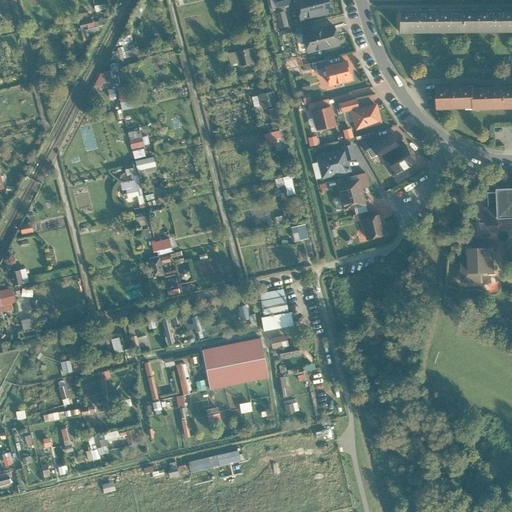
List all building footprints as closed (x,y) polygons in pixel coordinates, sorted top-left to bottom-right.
[(291,0),(272,0),(275,8),(292,4),(291,0)] [(329,0),(293,0),(299,23),(333,14),(329,0)] [(278,12),(280,27),(291,25),(289,10),(278,12)] [(511,34),(511,10),(480,11),(480,35),(511,34)] [(435,35),(434,11),(397,12),(397,35),(435,35)] [(480,35),(480,11),(434,11),(435,35),(480,35)] [(83,37),(101,35),(100,21),(82,23),(83,37)] [(306,55),(339,47),(333,24),(301,33),(306,55)] [(122,46),(118,47),(121,58),(139,54),(137,44),(134,44),(132,34),(120,37),(122,46)] [(230,50),(231,65),(258,63),(257,48),(230,50)] [(328,59),(310,64),(313,72),(324,69),(324,68),(330,66),(328,59)] [(329,87),(351,81),(347,62),(330,66),(324,68),(324,69),(329,87)] [(99,73),(101,82),(113,79),(111,70),(99,73)] [(473,86),(437,87),(438,112),(474,111),(473,88),(473,86)] [(511,86),(473,88),(474,111),(474,114),(511,112),(511,86)] [(255,107),(275,106),(274,92),(254,94),(255,107)] [(308,106),(310,112),(330,107),(328,100),(308,106)] [(355,100),(338,104),(341,114),(350,112),(358,109),(355,100)] [(350,112),(355,131),(381,125),(376,105),(358,109),(350,112)] [(330,107),(310,112),(315,132),(335,126),(330,107)] [(352,128),(345,129),(346,137),(353,136),(352,128)] [(130,131),(133,157),(146,156),(142,129),(130,131)] [(266,131),(267,147),(285,146),(284,130),(266,131)] [(380,143),(375,134),(358,145),(363,153),(371,148),(380,143)] [(310,136),(311,145),(319,144),(318,135),(310,136)] [(392,135),(380,143),(371,148),(381,164),(387,161),(402,151),(392,135)] [(340,148),(341,151),(344,150),(347,161),(355,159),(351,145),(340,148)] [(402,151),(387,161),(396,175),(397,176),(411,168),(417,164),(407,148),(402,151)] [(315,157),(321,180),(350,173),(347,161),(344,150),(341,151),(315,157)] [(155,155),(136,160),(139,170),(157,165),(155,155)] [(127,173),(137,172),(135,163),(126,164),(127,173)] [(415,174),(411,168),(397,176),(396,175),(393,177),(398,184),(415,174)] [(355,176),(356,181),(359,181),(361,190),(369,188),(365,174),(355,176)] [(294,175),(278,177),(279,196),(295,195),(294,175)] [(125,198),(141,195),(137,178),(121,182),(125,198)] [(356,181),(335,187),(342,212),(365,207),(361,190),(359,181),(356,181)] [(484,208),(485,228),(500,228),(500,221),(511,220),(511,187),(498,189),(498,194),(488,194),(488,208),(484,208)] [(136,214),(137,220),(147,218),(146,212),(136,214)] [(381,215),(360,220),(365,242),(386,236),(381,215)] [(33,222),(22,224),(23,234),(34,232),(33,222)] [(296,241),(310,237),(307,223),(292,227),(296,241)] [(156,254),(174,251),(171,237),(153,240),(156,254)] [(492,271),(491,239),(482,240),(482,237),(477,237),(477,240),(473,240),(473,248),(469,248),(470,256),(462,257),(463,280),(480,279),(480,271),(492,271)] [(163,255),(151,256),(153,276),(164,275),(163,255)] [(11,271),(15,285),(30,281),(26,267),(11,271)] [(183,269),(182,277),(190,278),(191,270),(183,269)] [(285,288),(261,292),(264,316),(262,317),(264,330),(295,325),(293,311),(289,311),(285,288)] [(0,291),(0,306),(1,312),(14,309),(10,289),(0,291)] [(222,305),(226,317),(246,311),(242,299),(222,305)] [(199,338),(214,333),(207,312),(193,317),(199,338)] [(173,315),(176,324),(183,321),(180,313),(173,315)] [(169,344),(176,342),(170,315),(163,317),(169,344)] [(22,320),(25,329),(36,326),(33,317),(22,320)] [(147,333),(132,337),(135,349),(150,345),(147,333)] [(274,349),(290,345),(287,333),(271,337),(274,349)] [(121,335),(106,339),(111,354),(125,350),(121,335)] [(260,338),(204,350),(213,389),(269,377),(260,338)] [(300,349),(281,353),(283,359),(302,354),(300,349)] [(62,362),(65,374),(74,371),(71,359),(62,362)] [(153,399),(159,398),(153,361),(147,362),(153,399)] [(186,362),(177,364),(184,394),(193,392),(186,362)] [(197,380),(199,390),(208,388),(206,379),(197,380)] [(59,381),(65,404),(72,402),(66,380),(59,381)] [(287,413),(295,412),(295,400),(286,400),(287,413)] [(209,420),(222,419),(220,406),(208,408),(209,420)] [(19,418),(27,417),(26,410),(18,411),(19,418)] [(65,440),(71,438),(67,427),(62,428),(65,440)] [(128,438),(130,445),(138,444),(136,427),(106,432),(107,441),(128,438)] [(101,454),(110,451),(105,433),(89,438),(92,449),(87,451),(90,461),(102,457),(101,454)] [(62,453),(58,440),(41,445),(44,458),(62,453)] [(238,451),(188,463),(191,474),(240,462),(238,451)] [(68,464),(60,467),(62,474),(70,472),(68,464)] [(11,474),(0,475),(0,486),(12,485),(11,474)]
